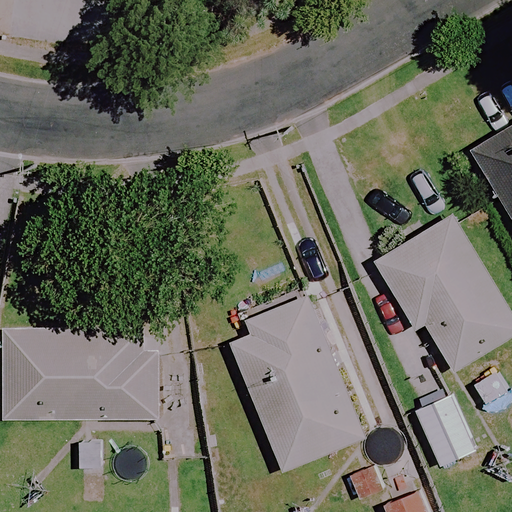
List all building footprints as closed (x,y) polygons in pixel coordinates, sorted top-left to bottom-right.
[(511,128),(472,151),(511,219),(511,128)] [(511,339),(511,312),(457,217),(378,263),(417,331),(427,326),(454,373),(511,339)] [(367,438),(310,297),(227,331),(284,472),(367,438)] [(161,421),(161,328),(6,328),(6,421),(161,421)] [(476,453),(453,397),(418,412),(441,468),(476,453)] [(430,511),(423,492),(385,507),(387,511),(430,511)]
